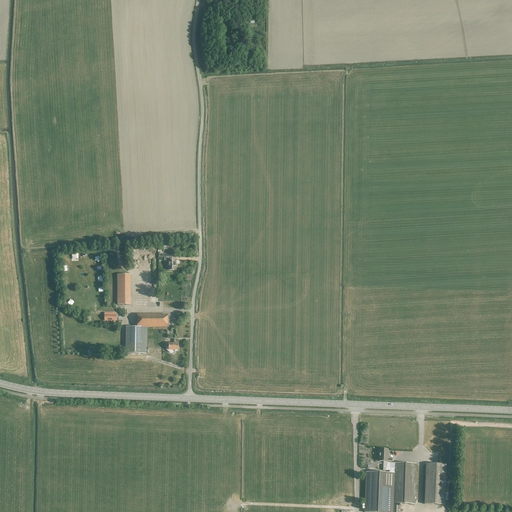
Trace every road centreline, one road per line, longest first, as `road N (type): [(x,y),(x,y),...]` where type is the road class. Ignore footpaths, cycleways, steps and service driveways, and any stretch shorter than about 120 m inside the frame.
road 1 (unclassified): [(189,398),(200,252),(198,0)]
road 2 (track): [(344,404),(349,68)]
road 3 (secondary): [(511,410),(189,398)]
road 4 (secondary): [(189,398),(0,383)]
road 5 (track): [(356,507),(236,503)]
